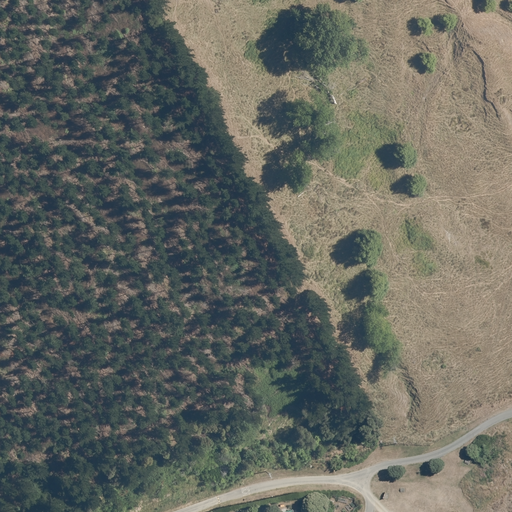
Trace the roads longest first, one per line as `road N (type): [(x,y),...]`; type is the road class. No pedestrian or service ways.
road 1 (unclassified): [(186,511),(268,485),(357,476)]
road 2 (unclassified): [(357,476),(436,453),(511,413)]
